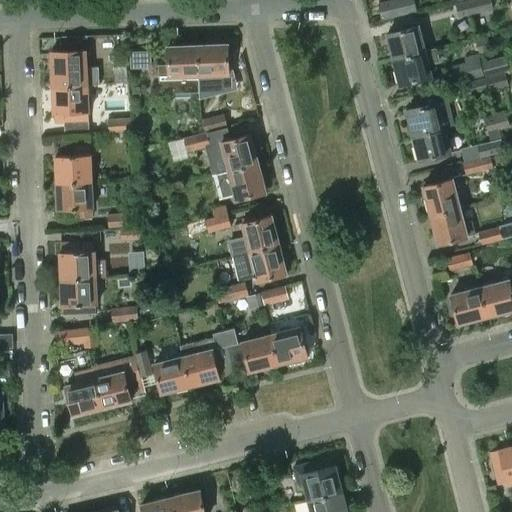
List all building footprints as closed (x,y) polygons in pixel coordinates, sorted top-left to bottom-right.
[(380,20),(416,12),(412,0),(395,0),(377,5),(380,20)] [(469,0),(465,1),(468,16),(491,10),(488,0),(469,0)] [(468,16),(465,1),(454,4),(458,18),(468,16)] [(392,60),(424,52),(417,27),(386,34),(392,60)] [(484,37),(474,39),(478,52),(488,50),(484,37)] [(227,45),(197,46),(198,76),(198,92),(222,91),(221,75),(228,74),(227,45)] [(167,47),(167,67),(158,67),(159,90),(172,89),(172,93),(198,92),(198,76),(197,46),(167,47)] [(424,52),(392,60),(399,85),(430,77),(427,66),(439,64),(435,49),(424,52)] [(54,51),(54,60),(52,60),(53,87),(87,86),(99,85),(98,67),(86,68),(86,58),(85,59),(85,50),(54,51)] [(150,51),(130,52),(130,67),(150,67),(150,51)] [(456,84),(484,76),(478,54),(464,58),(465,64),(452,67),(456,84)] [(505,57),(482,63),(485,76),(508,70),(505,57)] [(507,72),(484,78),(488,91),(511,85),(507,72)] [(488,91),(484,78),(459,85),(463,98),(488,91)] [(89,113),(87,86),(53,87),(55,114),(56,123),(89,122),(88,113),(89,113)] [(418,107),(406,111),(412,137),(443,129),(452,126),(443,92),(416,100),(418,107)] [(494,116),(497,128),(507,125),(505,114),(494,116)] [(223,115),(200,121),(203,134),(226,128),(223,115)] [(503,153),(497,128),(494,116),(483,119),(489,142),(476,146),(480,159),(503,153)] [(131,119),(111,120),(112,133),(131,132),(131,119)] [(443,129),(412,137),(418,161),(449,153),(449,152),(443,129)] [(209,147),(206,134),(182,140),(185,153),(209,147)] [(216,155),(208,156),(213,174),(216,174),(228,171),(257,164),(250,135),(213,144),(216,155)] [(75,146),(76,155),(56,156),(57,183),(92,182),(91,155),(89,155),(89,146),(75,146)] [(462,165),(465,174),(491,167),(488,158),(462,165)] [(228,171),(216,174),(223,199),(235,196),(236,200),(265,192),(257,164),(228,171)] [(430,216),(459,209),(451,179),(422,186),(430,216)] [(93,209),(92,182),(57,183),(59,210),(78,209),(78,219),(92,218),(92,209),(93,209)] [(214,218),(227,214),(225,207),(212,210),(214,218)] [(459,209),(430,216),(437,245),(466,237),(474,235),(471,221),(462,224),(459,209)] [(108,215),(109,228),(133,227),(133,214),(108,215)] [(227,214),(214,218),(204,221),(207,233),(230,227),(227,214)] [(241,223),(245,238),(229,243),(232,256),(278,245),(270,216),(241,223)] [(498,228),(477,233),(480,245),(501,240),(498,228)] [(140,231),(120,232),(120,244),(141,243),(140,231)] [(62,252),(61,252),(62,279),(97,278),(107,277),(106,260),(96,260),(95,250),(94,250),(94,241),(80,242),(62,243),(62,252)] [(285,274),(278,245),(232,256),(238,281),(255,276),(257,282),(285,274)] [(472,266),(468,253),(446,259),(449,272),(472,266)] [(487,316),(511,309),(511,295),(508,280),(507,280),(506,277),(501,278),(502,281),(479,287),(487,316)] [(98,303),(97,278),(62,279),(63,305),(64,305),(64,315),(98,313),(97,304),(98,303)] [(247,296),(247,295),(244,283),(214,291),(217,303),(247,296)] [(260,291),(260,292),(263,303),(287,298),(284,285),(260,291)] [(487,316),(479,287),(450,294),(457,324),(487,316)] [(259,294),(246,297),(249,308),(262,305),(259,294)] [(137,307),(113,308),(114,321),(138,320),(137,307)] [(270,334),(277,363),(307,355),(299,326),(270,334)] [(233,327),(222,330),(226,346),(237,343),(233,327)] [(88,346),(86,328),(56,331),(57,344),(85,341),(85,346),(88,346)] [(94,328),(86,328),(88,346),(96,345),(94,328)] [(226,346),(222,330),(212,333),(213,336),(179,345),(182,356),(190,385),(218,378),(213,357),(219,356),(217,348),(226,346)] [(277,363),(270,334),(241,341),(248,370),(277,363)] [(146,350),(135,353),(141,376),(152,373),(146,350)] [(131,400),(126,381),(140,377),(134,356),(91,367),(92,369),(102,408),(131,400)] [(182,356),(153,363),(161,392),(190,385),(182,356)] [(76,383),(65,386),(72,415),(102,408),(92,369),(74,373),(76,383)] [(511,445),(499,448),(499,449),(489,452),(497,483),(507,481),(508,482),(511,480),(511,445)] [(295,475),(301,473),(307,498),(340,490),(332,455),(293,465),(295,475)] [(204,511),(199,488),(170,496),(173,511),(204,511)] [(346,511),(340,490),(307,498),(310,511),(346,511)] [(173,511),(170,496),(141,503),(143,511),(173,511)]
